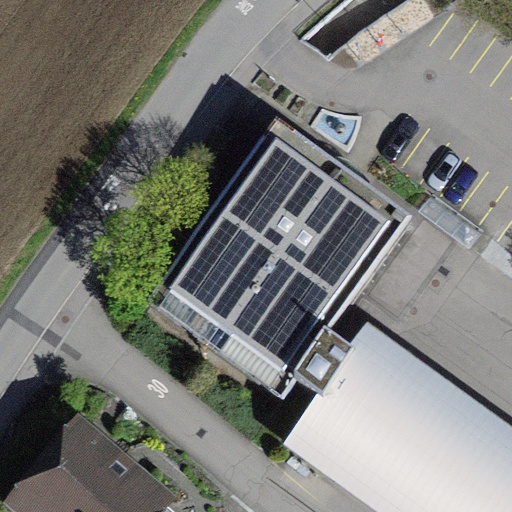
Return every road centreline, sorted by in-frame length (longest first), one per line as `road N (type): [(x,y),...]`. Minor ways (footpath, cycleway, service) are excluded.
road 1 (residential): [(262,0),(39,298)]
road 2 (residential): [(287,511),(39,298)]
